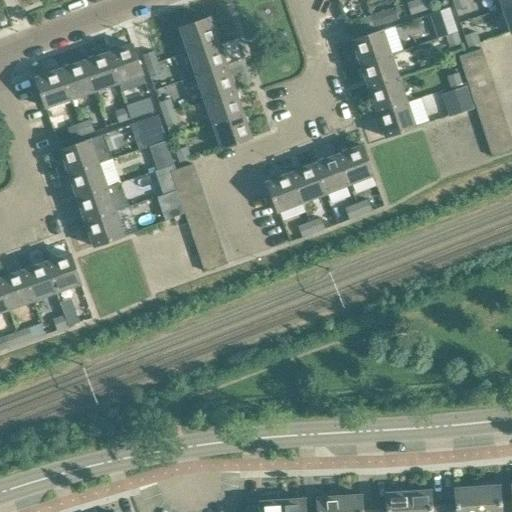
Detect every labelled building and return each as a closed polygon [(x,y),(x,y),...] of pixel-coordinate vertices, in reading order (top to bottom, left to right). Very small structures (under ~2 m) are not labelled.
[(422,11),(418,0),(416,0),(407,3),(411,14),(422,11)] [(431,0),(418,0),(422,11),(434,7),(431,0)] [(467,6),(464,0),(452,0),(456,10),(467,6)] [(511,5),(511,0),(499,0),(502,8),(511,5)] [(511,32),(511,5),(502,8),(510,33),(511,32)] [(449,8),(430,14),(438,39),(445,36),(457,32),(453,21),(449,8)] [(382,11),(371,15),(375,27),(386,23),(382,11)] [(375,27),(371,15),(360,19),(363,30),(375,27)] [(179,28),(188,52),(218,41),(210,17),(179,28)] [(352,40),(361,65),(391,55),(383,30),(352,40)] [(460,43),(457,32),(445,36),(449,47),(460,43)] [(476,32),(464,35),(468,47),(479,43),(476,32)] [(226,64),(218,41),(188,52),(196,75),(226,64)] [(132,44),(107,52),(118,83),(142,74),(132,44)] [(462,67),(485,59),(481,49),(459,56),(462,67)] [(143,55),(147,66),(158,63),(154,51),(143,55)] [(118,83),(107,52),(83,61),(94,91),(118,83)] [(399,79),(391,55),(361,65),(369,89),(399,79)] [(489,71),(485,59),(462,67),(466,79),(489,71)] [(94,91),(83,61),(59,69),(70,99),(94,91)] [(161,74),(158,63),(147,66),(150,77),(161,74)] [(234,88),(226,64),(196,75),(204,100),(234,88)] [(70,99),(59,69),(35,77),(46,108),(70,99)] [(492,82),(489,71),(466,79),(468,83),(470,90),(492,82)] [(446,77),(450,88),(462,84),(459,73),(446,77)] [(407,103),(399,79),(369,89),(377,113),(407,103)] [(473,100),(496,93),(492,82),(470,90),(473,100)] [(467,86),(442,94),(449,115),(458,112),(474,107),(467,86)] [(243,112),(234,88),(204,100),(212,124),(243,112)] [(477,112),(500,104),(496,93),(473,100),(475,107),(477,112)] [(150,97),(126,105),(126,107),(130,120),(142,116),(155,111),(150,97)] [(159,103),(163,114),(175,110),(171,99),(159,103)] [(415,127),(407,103),(377,113),(385,137),(415,127)] [(481,123),(503,115),(500,104),(477,112),(481,123)] [(130,120),(126,107),(115,111),(119,123),(130,120)] [(179,123),(175,110),(163,114),(167,126),(179,123)] [(251,138),(243,112),(212,124),(221,148),(251,138)] [(507,126),(503,115),(481,123),(484,133),(507,126)] [(89,121),(79,124),(82,134),(92,131),(89,121)] [(82,134),(79,124),(70,127),(73,137),(82,134)] [(511,138),(507,126),(484,133),(488,145),(511,138)] [(166,141),(162,130),(150,134),(154,145),(166,141)] [(511,149),(511,141),(511,138),(488,145),(492,156),(511,149)] [(60,150),(69,175),(99,164),(90,139),(60,150)] [(170,153),(166,141),(154,145),(149,147),(153,158),(158,157),(170,153)] [(362,145),(338,154),(349,184),(373,175),(362,145)] [(187,147),(175,151),(179,163),(191,158),(187,147)] [(349,184),(338,154),(314,163),(326,193),(349,184)] [(326,193),(314,163),(290,172),(302,202),(326,193)] [(107,188),(99,164),(69,175),(77,199),(107,188)] [(174,183),(197,175),(193,164),(170,171),(174,183)] [(302,202),(290,172),(266,181),(277,212),(302,202)] [(200,186),(197,175),(174,183),(177,190),(178,194),(200,186)] [(204,197),(200,186),(178,194),(181,202),(182,205),(204,197)] [(116,212),(107,188),(77,199),(85,223),(116,212)] [(159,196),(157,197),(161,209),(163,208),(176,204),(181,202),(178,194),(177,190),(172,192),(159,196)] [(185,216),(208,208),(204,197),(182,205),(185,216)] [(367,200),(356,204),(360,215),(372,211),(367,200)] [(360,215),(356,204),(345,208),(349,219),(360,215)] [(189,227),(212,219),(208,208),(185,216),(189,227)] [(124,236),(116,212),(85,223),(93,246),(124,236)] [(320,218),(309,222),(313,233),(325,229),(320,218)] [(216,230),(212,219),(189,227),(193,238),(216,230)] [(313,233),(309,222),(298,226),(302,238),(313,233)] [(219,241),(216,230),(193,238),(197,249),(219,241)] [(200,260),(223,253),(219,241),(197,249),(200,260)] [(70,253),(46,262),(57,292),(81,284),(70,253)] [(227,264),(223,253),(200,260),(204,271),(227,264)] [(57,292),(46,262),(22,270),(33,300),(57,292)] [(33,300),(22,270),(0,277),(0,284),(9,309),(33,300)] [(0,312),(9,309),(0,284),(0,312)] [(75,311),(64,315),(68,326),(79,322),(75,311)] [(68,326),(64,315),(53,319),(57,330),(68,326)] [(28,328),(17,332),(21,343),(32,339),(28,328)] [(0,350),(21,343),(17,332),(0,337),(0,350)] [(511,511),(511,499),(501,501),(499,485),(478,486),(479,511),(511,511)] [(479,511),(478,486),(454,488),(455,504),(444,504),(444,511),(479,511)] [(430,489),(408,491),(409,511),(444,511),(444,504),(431,505),(430,489)] [(409,511),(408,491),(385,492),(386,508),(374,509),(373,511),(409,511)] [(361,494),(339,496),(340,511),(373,511),(374,509),(362,510),(361,494)] [(340,511),(339,496),(316,497),(317,511),(340,511)] [(305,511),(304,498),(282,499),(282,511),(305,511)] [(282,511),(282,499),(259,501),(260,511),(282,511)]
